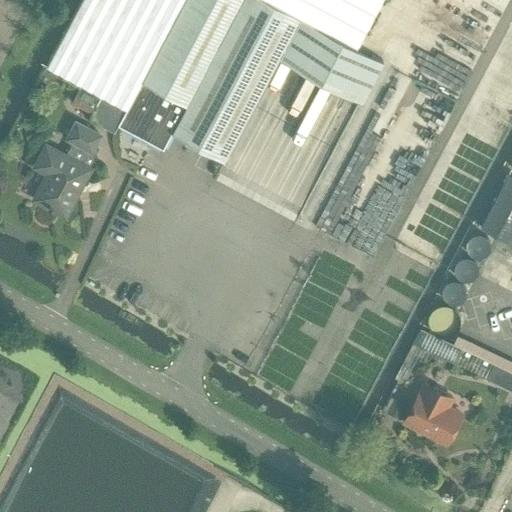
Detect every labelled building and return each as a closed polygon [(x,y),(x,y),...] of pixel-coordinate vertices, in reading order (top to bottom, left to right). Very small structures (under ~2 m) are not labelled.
[(80,0),(45,67),(63,77),(101,96),(125,109),(117,126),(162,150),(171,133),(224,161),(278,58),(360,102),(381,62),(356,48),(381,0),(80,0)] [(45,67),(42,74),(60,84),(63,77),(45,67)] [(113,133),(117,126),(125,109),(101,96),(99,99),(88,120),(113,133)] [(64,216),(90,169),(88,168),(96,152),(92,150),(100,136),(76,123),(68,138),(73,141),(66,156),(46,145),(36,163),(49,170),(33,199),(64,216)] [(510,242),(511,236),(511,174),(509,173),(480,226),(510,242)] [(461,348),(421,329),(414,344),(454,363),(461,348)] [(511,371),(495,364),(488,378),(511,389),(511,371)] [(445,441),(460,413),(445,405),(450,396),(424,382),(419,392),(417,390),(402,419),(445,441)] [(396,398),(389,412),(400,418),(407,404),(396,398)]
